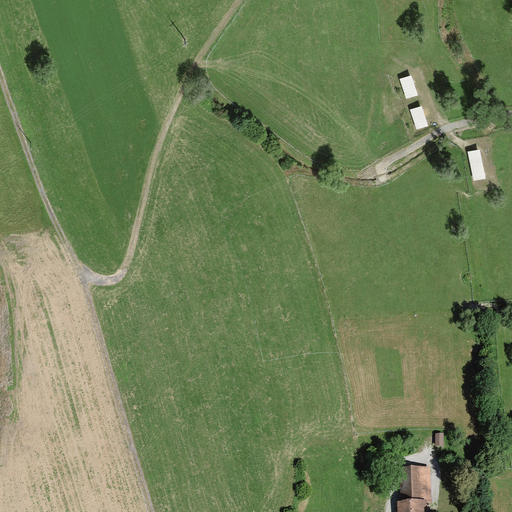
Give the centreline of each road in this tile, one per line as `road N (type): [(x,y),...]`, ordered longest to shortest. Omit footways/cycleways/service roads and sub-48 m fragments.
road 1 (track): [(0,71),(83,289),(149,511)]
road 2 (track): [(78,277),(121,273),(180,94),(239,0)]
road 3 (track): [(382,181),(386,161),(438,132),(511,114)]
